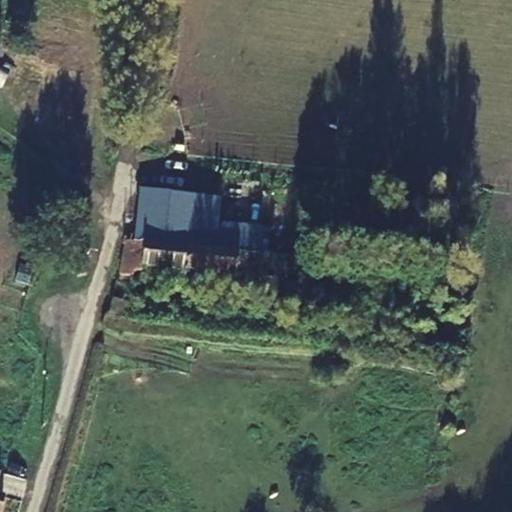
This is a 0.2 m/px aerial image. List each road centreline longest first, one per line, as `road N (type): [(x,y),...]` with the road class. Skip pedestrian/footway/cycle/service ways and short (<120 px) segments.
road 1 (residential): [(26,511),(135,160)]
road 2 (track): [(135,160),(152,0)]
